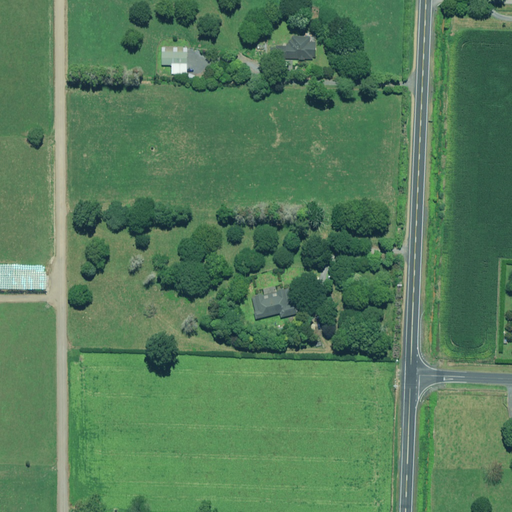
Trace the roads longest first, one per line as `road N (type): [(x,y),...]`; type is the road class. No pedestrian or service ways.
road 1 (primary): [(426,0),(411,374)]
road 2 (primary): [(411,374),(406,511)]
